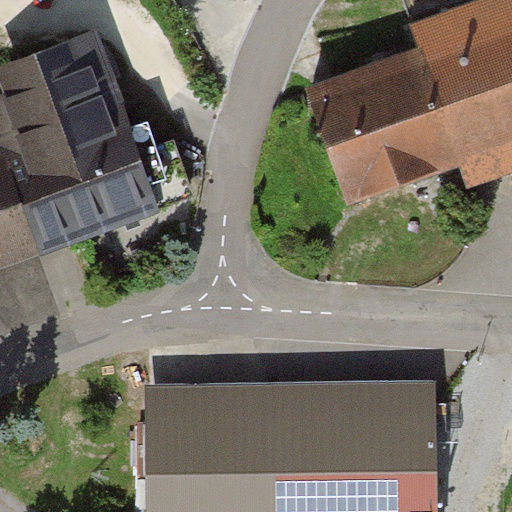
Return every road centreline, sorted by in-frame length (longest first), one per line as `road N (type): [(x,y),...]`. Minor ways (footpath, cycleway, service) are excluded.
road 1 (residential): [(220,306),(237,151),(292,0)]
road 2 (residential): [(220,306),(511,324)]
road 3 (residential): [(0,374),(114,329),(220,306)]
